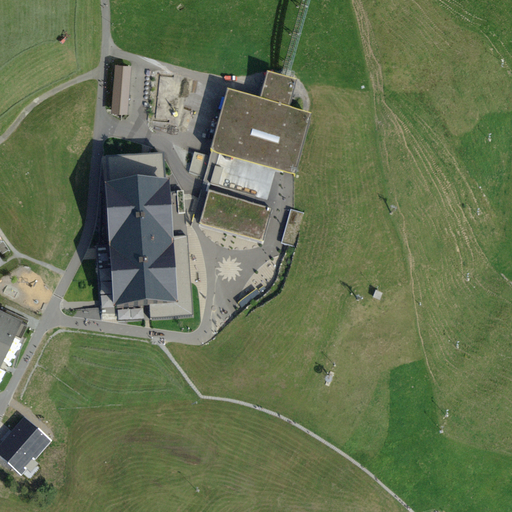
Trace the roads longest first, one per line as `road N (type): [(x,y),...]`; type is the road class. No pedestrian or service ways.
road 1 (unclassified): [(104,0),(101,121),(69,278),(0,410)]
road 2 (track): [(104,70),(31,105),(0,140)]
